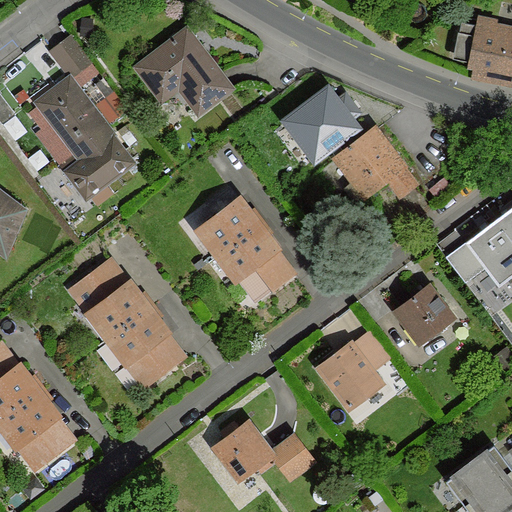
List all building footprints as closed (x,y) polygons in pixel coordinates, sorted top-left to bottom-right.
[(511,32),(463,23),(456,55),(483,61),(480,75),(511,80),(511,32)] [(188,30),(137,68),(154,90),(171,77),(199,114),(233,89),(188,30)] [(52,52),(71,78),(91,63),(72,37),(52,52)] [(71,78),(39,103),(82,160),(114,135),(71,78)] [(314,161),(364,124),(330,78),(280,115),(314,161)] [(17,114),(1,93),(0,93),(0,121),(3,125),(17,114)] [(417,184),(376,130),(338,159),(366,195),(389,178),(402,194),(417,184)] [(136,163),(114,135),(82,160),(66,172),(87,200),(136,163)] [(0,194),(0,247),(15,228),(22,211),(0,194)] [(200,229),(220,255),(259,224),(240,199),(200,229)] [(259,224),(220,255),(238,279),(256,266),(278,249),(259,224)] [(296,273),(278,249),(256,266),(274,290),(296,273)] [(108,300),(130,283),(112,259),(90,276),(108,300)] [(274,290),(256,266),(238,279),(256,303),(274,290)] [(73,289),(91,313),(108,300),(90,276),(73,289)] [(130,283),(108,300),(91,313),(110,338),(149,308),(130,283)] [(430,286),(396,310),(408,327),(414,323),(426,340),(455,319),(430,286)] [(149,308),(110,338),(146,386),(163,374),(146,350),(169,333),(149,308)] [(186,357),(169,333),(146,350),(163,374),(186,357)] [(354,346),(371,369),(388,357),(371,333),(354,346)] [(0,381),(21,366),(4,343),(0,346),(0,381)] [(353,344),(321,368),(351,407),(382,383),(371,369),(354,346),(353,344)] [(0,420),(39,391),(21,366),(0,381),(0,420)] [(59,416),(39,391),(0,420),(18,446),(38,431),(59,416)] [(77,439),(59,416),(38,431),(56,454),(77,439)] [(248,422),(216,446),(241,479),(259,465),(256,459),(269,450),(248,422)] [(56,454),(38,431),(18,446),(36,470),(56,454)] [(315,460),(296,435),(272,453),(290,478),(315,460)] [(511,467),(495,445),(448,481),(466,505),(511,470),(511,467)] [(505,511),(511,507),(511,470),(466,505),(471,511),(505,511)]
